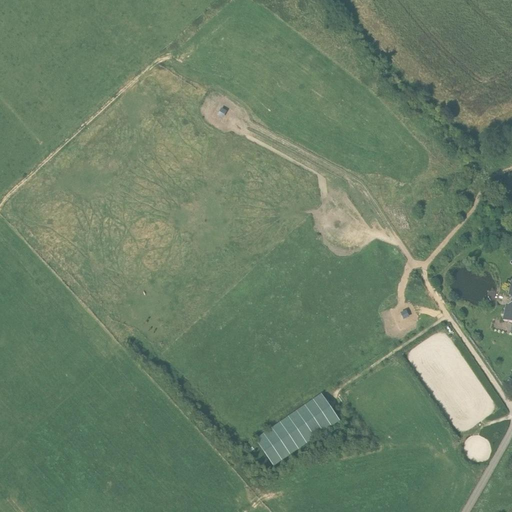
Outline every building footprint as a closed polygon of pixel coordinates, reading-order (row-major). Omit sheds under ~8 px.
[(511,177),(503,183),(509,191),(511,188),(511,177)] [(511,196),(508,192),(500,198),(511,212),(511,211),(511,196)] [(476,227),(478,240),(486,239),(485,226),(476,227)] [(511,280),(507,295),(509,296),(511,300),(511,302),(507,305),(505,304),(501,320),(511,322),(511,280)] [(321,396),(255,441),(273,466),(338,421),(321,396)]
